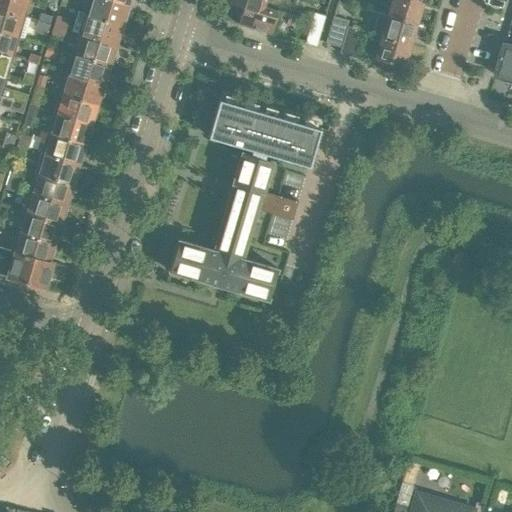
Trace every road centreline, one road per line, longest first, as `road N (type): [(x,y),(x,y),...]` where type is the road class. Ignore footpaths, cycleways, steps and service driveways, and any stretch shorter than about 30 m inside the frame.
road 1 (tertiary): [(87,327),(178,33)]
road 2 (tertiary): [(438,112),(178,33)]
road 3 (tertiary): [(33,511),(87,327)]
